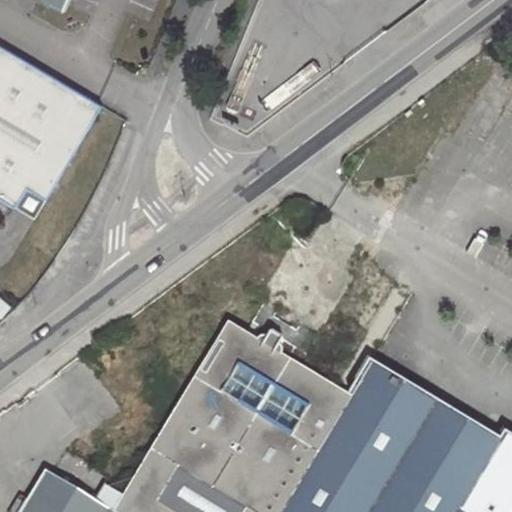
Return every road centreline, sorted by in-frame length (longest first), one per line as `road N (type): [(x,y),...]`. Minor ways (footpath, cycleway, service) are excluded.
road 1 (unclassified): [(192,226),(493,0)]
road 2 (unclassified): [(0,371),(192,226)]
road 3 (unclassified): [(192,226),(170,176),(167,110),(212,0)]
